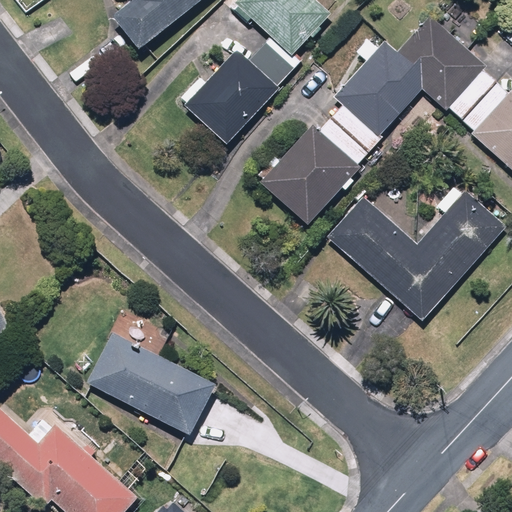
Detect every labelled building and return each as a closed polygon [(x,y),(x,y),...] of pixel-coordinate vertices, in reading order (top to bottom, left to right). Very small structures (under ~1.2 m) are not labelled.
[(119,0),(124,7),(103,25),(132,60),(204,0),(119,0)] [(305,0),(234,0),(228,6),(284,63),(327,21),(305,0)] [(328,100),(373,140),(417,96),(441,119),(446,114),(478,76),(482,72),(428,19),(392,56),(382,45),(328,100)] [(194,83),(176,101),(181,107),(176,113),(215,152),(273,95),(270,92),(289,74),(261,46),(242,65),(232,54),(199,87),(194,83)] [(478,76),(446,114),(470,137),(465,142),(511,187),(511,96),(509,94),(502,100),(478,76)] [(373,140),(328,100),(323,95),(297,121),(306,130),(251,186),(299,233),(356,175),(352,170),(377,145),(373,140)] [(358,201),(320,243),(413,328),(502,231),(453,186),(432,210),(441,218),(412,250),(358,201)] [(108,337),(80,389),(182,444),(210,392),(108,337)] [(0,420),(0,479),(35,511),(38,511),(45,506),(51,511),(123,511),(131,504),(49,430),(45,434),(37,427),(24,442),(0,420)] [(160,505),(154,511),(184,511),(172,501),(165,510),(160,505)]
